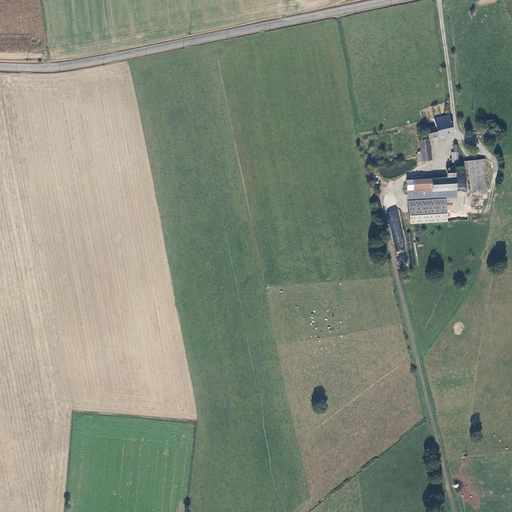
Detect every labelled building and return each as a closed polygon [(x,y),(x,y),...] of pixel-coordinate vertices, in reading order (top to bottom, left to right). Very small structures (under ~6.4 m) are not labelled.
[(452,132),(448,116),(433,119),(435,127),(427,129),(429,138),(452,132)] [(429,146),(428,140),(418,141),(422,161),(430,160),(430,156),(429,146)] [(469,192),(483,192),(485,162),(465,162),(465,169),(470,169),(469,192)] [(455,189),(455,168),(446,169),(446,178),(431,179),(431,190),(455,189)] [(455,197),(455,189),(431,190),(431,179),(405,180),(406,199),(455,197)] [(406,205),(407,222),(444,221),(443,204),(406,205)] [(393,230),(397,253),(405,251),(401,229),(393,230)]
